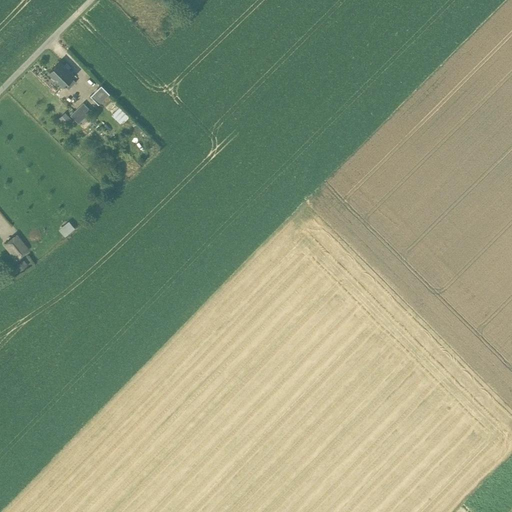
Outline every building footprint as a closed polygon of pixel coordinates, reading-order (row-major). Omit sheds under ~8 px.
[(178,0),(174,5),(181,12),(188,5),(193,9),(202,0),(178,0)] [(60,61),(49,73),(63,87),(65,86),(72,78),(74,76),(60,61)] [(72,78),(65,86),(69,90),(76,82),(72,78)] [(101,85),(90,96),(99,105),(110,94),(101,85)] [(91,111),(83,103),(70,116),(79,124),(91,111)] [(112,114),(121,123),(129,115),(121,106),(112,114)] [(72,221),(59,227),(63,236),(76,230),(72,221)] [(27,250),(16,236),(5,244),(16,259),(27,250)] [(24,260),(17,266),(20,270),(27,265),(24,260)]
